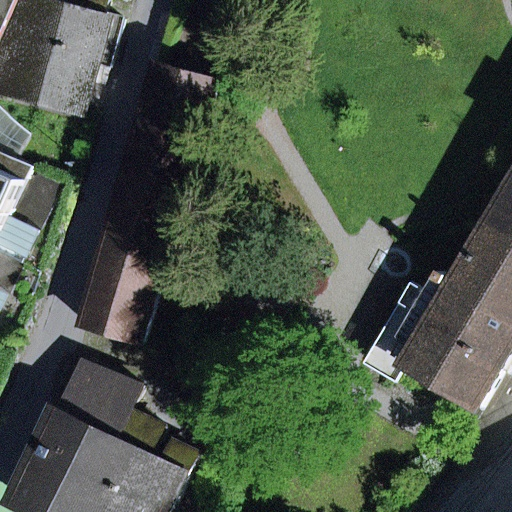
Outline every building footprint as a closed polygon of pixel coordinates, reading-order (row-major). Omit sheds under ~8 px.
[(0,0),(0,60),(27,0),(0,0)] [(0,80),(88,107),(101,60),(116,64),(128,20),(109,15),(112,0),(82,0),(80,7),(53,0),(39,0),(27,44),(11,39),(0,78),(0,80)] [(148,343),(225,82),(166,64),(91,327),(148,343)] [(0,243),(38,168),(19,159),(0,149),(0,243)] [(511,200),(460,288),(453,284),(457,278),(449,274),(437,294),(400,357),(415,366),(487,409),(511,365),(511,200)] [(260,275),(227,320),(264,347),(297,302),(260,275)] [(415,366),(400,357),(437,294),(419,283),(371,364),(404,384),(415,366)] [(148,388),(92,364),(26,499),(51,511),(115,511),(148,451),(125,440),(137,413),(148,388)] [(157,456),(170,429),(137,413),(125,440),(148,451),(115,511),(178,511),(198,474),(189,469),(198,450),(180,442),(170,462),(157,456)]
